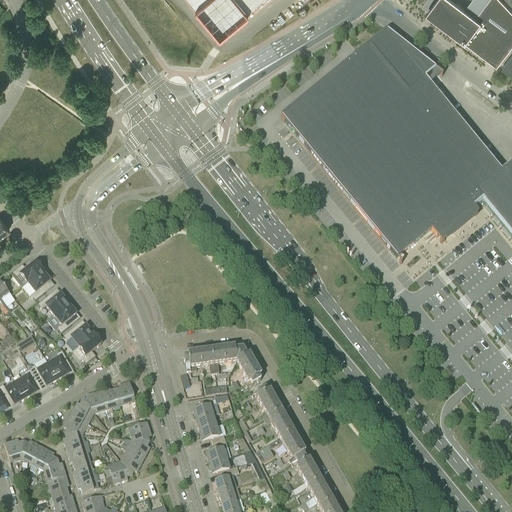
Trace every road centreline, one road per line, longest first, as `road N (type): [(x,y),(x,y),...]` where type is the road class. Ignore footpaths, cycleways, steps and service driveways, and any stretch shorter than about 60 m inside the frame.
road 1 (secondary): [(496,511),(188,127)]
road 2 (secondary): [(163,146),(467,511)]
road 3 (residential): [(357,511),(254,341),(233,335),(151,350)]
road 4 (tertiary): [(188,127),(369,0)]
road 5 (tertiary): [(367,0),(177,112)]
road 6 (unclassified): [(511,106),(374,0)]
road 7 (tertiary): [(198,511),(151,350)]
road 8 (secondary): [(64,0),(153,131)]
road 9 (residential): [(126,361),(29,237)]
road 10 (residential): [(0,436),(126,361)]
road 11 (secondary): [(177,112),(96,0)]
road 12 (residential): [(14,0),(26,61),(0,118)]
